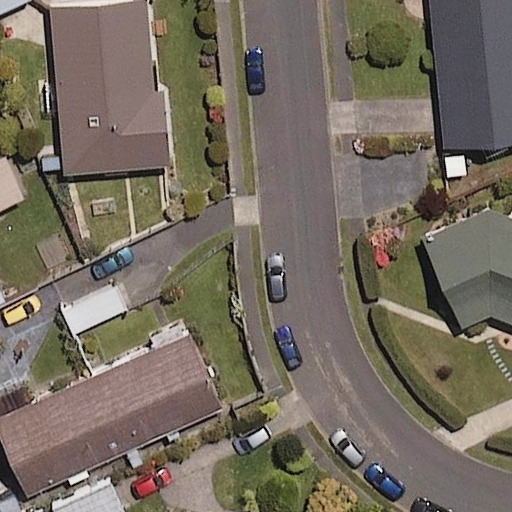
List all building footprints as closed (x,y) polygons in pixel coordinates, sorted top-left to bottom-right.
[(143,0),(48,0),(60,160),(164,152),(158,77),(149,77),(143,0)] [(511,0),(429,0),(441,132),(511,125),(511,0)] [(0,189),(17,182),(0,143),(0,189)] [(511,206),(485,197),(416,226),(450,291),(446,307),(461,312),(486,301),(511,310),(511,206)] [(124,300),(113,277),(60,301),(71,325),(124,300)] [(0,433),(23,486),(64,468),(67,474),(87,465),(84,459),(217,399),(178,312),(148,326),(153,337),(28,394),(20,376),(0,384),(0,433)] [(111,511),(123,507),(108,473),(50,498),(55,511),(111,511)] [(206,511),(158,502),(155,511),(206,511)]
